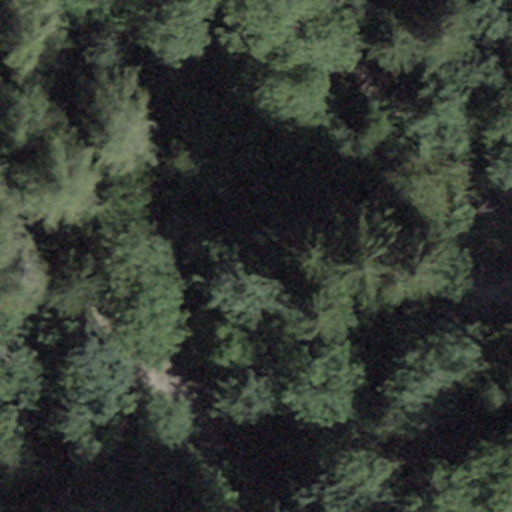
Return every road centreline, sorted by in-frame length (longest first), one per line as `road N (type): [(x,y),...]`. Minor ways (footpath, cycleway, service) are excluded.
road 1 (track): [(0,258),(132,338),(256,500),(280,511)]
road 2 (track): [(188,0),(337,45),(511,192)]
